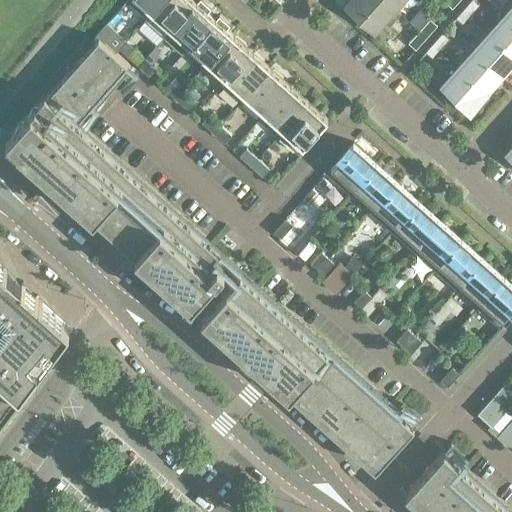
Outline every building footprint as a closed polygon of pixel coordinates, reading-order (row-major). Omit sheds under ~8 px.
[(127,0),(147,17),(161,0),(127,0)] [(170,28),(195,0),(161,0),(147,17),(148,18),(152,12),(170,28)] [(189,45),(214,17),(195,0),(170,28),(189,45)] [(390,24),(400,12),(385,0),(353,0),(350,4),(346,0),(346,1),(345,1),(345,2),(362,17),(359,21),(372,33),(375,29),(376,29),(377,28),(377,27),(384,19),(390,24)] [(395,7),(401,0),(385,0),(400,12),(401,12),(395,7)] [(470,12),(479,3),(475,0),(470,0),(465,7),(470,12)] [(511,4),(506,12),(502,8),(501,9),(511,19),(511,4)] [(470,12),(465,7),(456,16),(462,22),(470,12)] [(511,19),(501,9),(501,10),(505,14),(491,29),(487,25),(486,26),(511,49),(511,19)] [(208,62),(233,34),(214,17),(189,45),(208,62)] [(427,36),(437,24),(430,18),(419,30),(427,36)] [(511,59),(511,49),(486,26),(485,27),(490,31),(476,46),(471,42),(471,43),(502,71),(511,59)] [(115,30),(108,37),(119,48),(126,40),(115,30)] [(416,48),(427,36),(419,30),(408,42),(416,48)] [(442,31),(434,41),(441,47),(450,37),(442,31)] [(222,84),(252,51),(233,34),(208,62),(226,78),(221,84),(222,84)] [(13,133),(46,162),(132,66),(99,37),(13,133)] [(441,47),(434,41),(425,50),(432,57),(441,47)] [(502,71),(471,43),(470,44),(474,48),(460,63),(456,59),(455,60),(487,88),(502,71)] [(145,57),(134,46),(127,54),(138,64),(145,57)] [(241,101),(271,67),(252,51),(222,84),(241,101)] [(157,67),(145,57),(138,64),(150,74),(157,67)] [(487,88),(455,60),(455,61),(459,65),(443,83),(470,107),(487,88)] [(260,118),(290,84),(271,67),(241,101),(242,102),(246,96),(264,112),(259,117),(260,118)] [(171,80),(164,88),(176,98),(183,90),(171,80)] [(278,134),(308,101),(290,84),(260,118),(278,134)] [(194,100),(183,90),(176,98),(187,108),(194,100)] [(328,119),(308,101),(278,134),(298,152),(328,119)] [(209,113),(202,121),(213,132),(220,124),(209,113)] [(232,134),(220,124),(213,132),(225,142),(232,134)] [(225,264),(82,136),(53,169),(183,284),(178,290),(191,301),(225,264)] [(349,191),(376,161),(353,141),(326,171),(349,191)] [(247,147),(240,155),(251,165),(258,157),(247,147)] [(269,167),(258,157),(251,165),(262,175),(269,167)] [(370,210),(397,180),(376,161),(349,191),(350,192),(354,187),(374,204),(369,209),(370,210)] [(392,230),(419,200),(397,180),(370,210),(392,230)] [(413,249),(440,219),(419,200),(392,230),(413,249)] [(293,223),(285,217),(274,230),(281,237),(293,223)] [(435,268),(462,238),(440,219),(413,249),(435,268)] [(456,287),(483,257),(462,238),(435,268),(456,287)] [(318,269),(329,257),(321,250),(310,263),(318,269)] [(325,276),(336,264),(329,257),(318,269),(325,276)] [(478,306),(505,276),(483,257),(456,287),(457,288),(462,283),(481,300),(477,305),(478,306)] [(0,419),(69,327),(0,265),(0,419)] [(409,428),(236,273),(207,306),(380,461),(409,428)] [(500,326),(511,313),(511,282),(505,276),(478,306),(500,326)] [(361,308),(372,295),(364,289),(353,301),(361,308)] [(437,336),(450,322),(451,324),(468,306),(452,292),(423,322),(437,336)] [(368,314),(379,302),(372,295),(361,308),(368,314)] [(404,346),(415,334),(407,327),(396,340),(404,346)] [(411,353),(422,340),(415,334),(404,346),(411,353)] [(448,385),(459,372),(452,366),(440,379),(448,385)] [(511,386),(506,381),(478,412),(492,425),(511,403),(511,386)] [(511,418),(497,435),(511,448),(511,446),(511,418)] [(503,511),(439,455),(410,487),(437,511),(503,511)]
